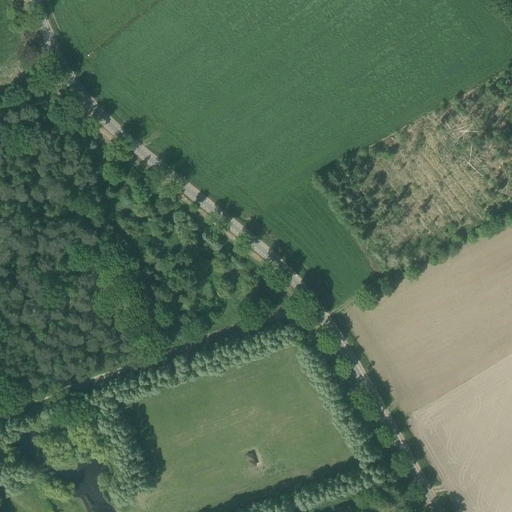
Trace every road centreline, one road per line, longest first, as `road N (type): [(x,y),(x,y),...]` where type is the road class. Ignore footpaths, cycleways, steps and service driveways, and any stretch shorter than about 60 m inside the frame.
road 1 (tertiary): [(432,511),(342,350),(286,273),(117,148),(70,100),(27,0)]
road 2 (track): [(309,305),(0,410)]
